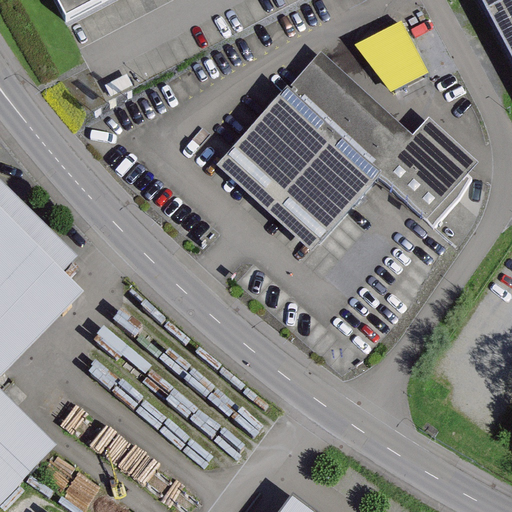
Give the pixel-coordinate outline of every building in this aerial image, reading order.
[(53,0),(66,25),(113,0),(53,0)] [(511,0),(475,0),(511,72),(511,0)] [(400,24),(355,49),(390,95),(429,76),(400,24)] [(320,56),(219,171),(313,256),(378,183),(434,230),(462,198),(473,183),(469,178),(479,168),(428,122),(414,140),(320,56)] [(0,402),(84,318),(58,293),(79,272),(0,195),(0,402)] [(231,411),(252,437),(263,428),(243,402),(231,411)]
